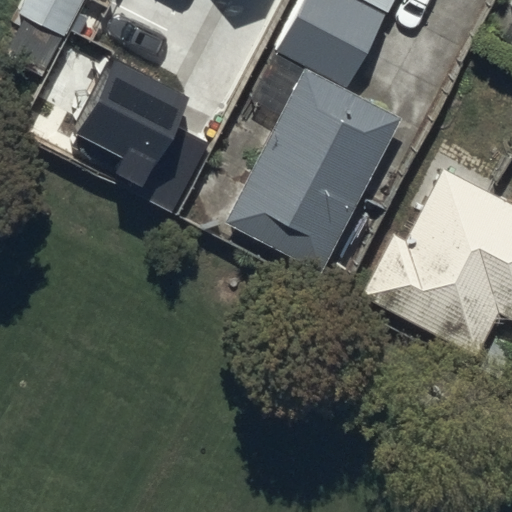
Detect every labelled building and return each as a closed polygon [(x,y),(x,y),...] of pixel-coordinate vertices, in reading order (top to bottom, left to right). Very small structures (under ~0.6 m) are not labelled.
[(80,0),(21,0),(16,11),(62,35),(80,0)] [(384,17),(350,0),(304,0),(279,49),(348,85),(384,17)] [(389,0),(369,0),(385,8),(389,0)] [(511,7),(495,41),(511,49),(511,7)] [(56,42),(23,23),(5,55),(38,74),(56,42)] [(192,99),(115,62),(80,135),(125,156),(117,174),(138,184),(134,192),(174,211),(207,142),(178,128),(192,99)] [(399,119),(304,72),(226,226),(321,274),(399,119)] [(388,235),(356,298),(472,359),(495,316),(511,324),(511,210),(437,171),(400,242),(388,235)]
